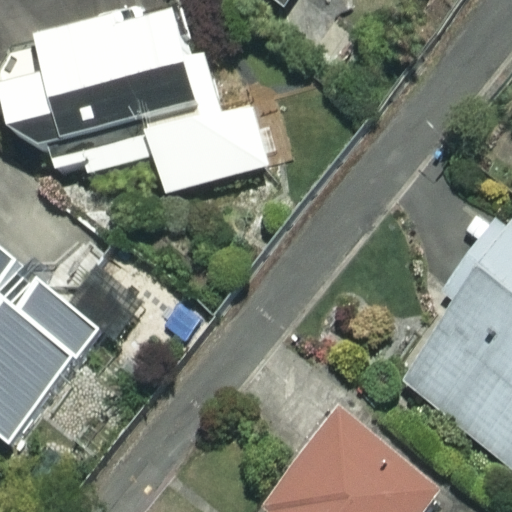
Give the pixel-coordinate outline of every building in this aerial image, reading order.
[(289,0),(272,0),(283,9),(289,0)] [(113,17),(0,49),(0,99),(5,148),(53,176),(40,196),(222,309),(241,267),(305,222),(288,163),(297,157),(274,96),(229,105),(216,62),(199,62),(192,21),(119,39),(113,17)] [(511,230),(506,225),(448,294),(465,309),(405,380),(511,469),(511,230)] [(0,439),(13,450),(107,332),(0,246),(0,439)] [(435,511),(444,501),(344,425),(277,511),(435,511)]
